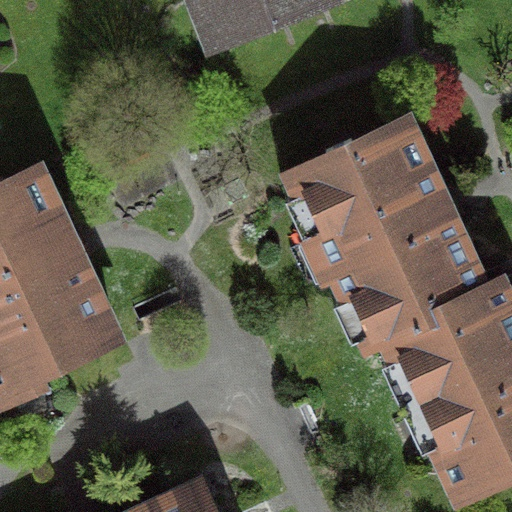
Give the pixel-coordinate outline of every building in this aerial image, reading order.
[(324,0),(164,0),(186,58),(327,8),(324,0)] [(363,345),(472,292),(388,119),(259,181),(343,354),(363,345)] [(29,169),(0,181),(0,385),(104,339),(29,169)] [(472,292),(363,345),(440,504),(511,469),(511,335),(487,285),(472,292)] [(191,511),(177,481),(111,511),(191,511)]
